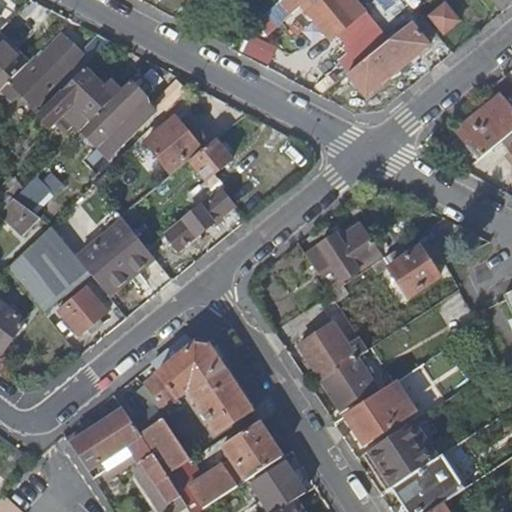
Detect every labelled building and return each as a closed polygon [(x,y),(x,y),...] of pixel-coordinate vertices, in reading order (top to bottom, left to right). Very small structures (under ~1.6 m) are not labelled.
[(298,0),(296,2),(319,29),(326,23),(336,35),(351,22),(333,0),(298,0)] [(355,0),(340,0),(362,26),(370,19),(355,0)] [(491,0),(501,12),(506,7),(500,0),(491,0)] [(458,22),(444,4),(429,16),(443,34),(458,22)] [(360,63),(387,39),(385,37),(373,23),(346,45),(360,63)] [(360,63),(346,74),(365,97),(428,45),(410,23),(398,33),(395,29),(385,37),(387,39),(360,63)] [(29,107),(37,116),(82,70),(110,42),(98,36),(81,54),(62,36),(39,61),(35,56),(27,64),(0,92),(0,93),(10,103),(24,89),(36,101),(29,107)] [(0,92),(27,64),(0,37),(0,92)] [(124,66),(105,86),(116,97),(135,77),(124,66)] [(82,70),(37,116),(50,128),(65,114),(73,105),(80,111),(74,117),(85,128),(116,97),(105,86),(101,89),(82,70)] [(81,132),(79,134),(95,150),(115,129),(121,134),(144,109),(139,104),(154,90),(138,74),(135,77),(116,97),(85,128),(81,132)] [(455,131),(479,160),(508,137),(511,132),(511,95),(487,116),(482,109),(455,131)] [(73,105),(65,114),(71,120),(74,117),(80,111),(73,105)] [(144,142),(169,174),(200,150),(174,118),(144,142)] [(215,141),(193,159),(204,171),(199,175),(205,182),(232,161),(215,141)] [(42,172),(14,200),(34,213),(58,188),(42,172)] [(220,191),(165,236),(178,252),(233,207),(220,191)] [(40,220),(14,200),(0,214),(22,237),(40,220)] [(132,230),(140,223),(131,212),(123,218),(132,230)] [(123,220),(76,258),(90,275),(108,296),(126,281),(123,277),(151,254),(148,251),(123,220)] [(306,257),(330,295),(344,285),(343,283),(382,258),(361,227),(340,240),(337,236),(320,248),(306,257)] [(76,258),(51,228),(8,269),(9,270),(17,281),(44,313),(65,292),(66,294),(90,275),(76,258)] [(418,249),(412,241),(384,259),(389,267),(388,267),(390,271),(409,299),(439,279),(419,249),(418,249)] [(17,281),(9,270),(0,278),(0,296),(1,297),(17,281)] [(86,288),(58,312),(78,336),(107,313),(86,288)] [(511,292),(501,297),(511,319),(511,292)] [(0,356),(1,357),(27,323),(0,302),(0,356)] [(360,356),(367,351),(359,338),(347,345),(333,324),(298,347),(321,382),(360,356)] [(185,336),(151,364),(159,372),(144,384),(164,409),(188,390),(216,434),(252,411),(208,345),(195,342),(193,344),(185,336)] [(363,360),(360,356),(321,382),(340,411),(375,389),(368,378),(374,374),(369,367),(363,370),(359,363),(363,360)] [(412,415),(392,386),(344,417),(364,446),(412,415)] [(122,408),(69,444),(87,471),(122,448),(125,452),(130,449),(133,453),(139,460),(140,459),(143,463),(132,470),(159,511),(180,511),(188,507),(179,495),(166,474),(140,435),(122,408)] [(430,420),(426,415),(414,423),(418,428),(430,420)] [(164,419),(140,435),(166,474),(189,459),(164,419)] [(166,474),(179,495),(188,507),(190,511),(196,511),(208,505),(282,457),(259,423),(222,447),(228,456),(229,455),(232,460),(202,479),(189,459),(166,474)] [(418,428),(414,423),(408,426),(412,432),(418,428)] [(432,462),(427,456),(417,462),(402,439),(412,432),(408,426),(368,453),(391,488),(432,462)] [(445,453),(450,450),(446,444),(433,452),(437,458),(439,457),(445,453)] [(122,448),(87,471),(93,480),(133,453),(130,449),(125,452),(122,448)] [(437,458),(433,452),(427,456),(432,462),(437,458)] [(462,492),(468,488),(445,453),(439,457),(462,492)] [(453,498),(462,492),(439,457),(437,458),(432,462),(391,488),(406,511),(431,511),(443,505),(453,498)] [(250,482),(270,511),(275,511),(293,500),(305,492),(284,461),(250,482)] [(0,511),(20,511),(3,496),(0,498),(0,511)] [(457,505),(453,498),(443,505),(447,511),(457,505)] [(275,511),(301,511),(293,500),(275,511)]
